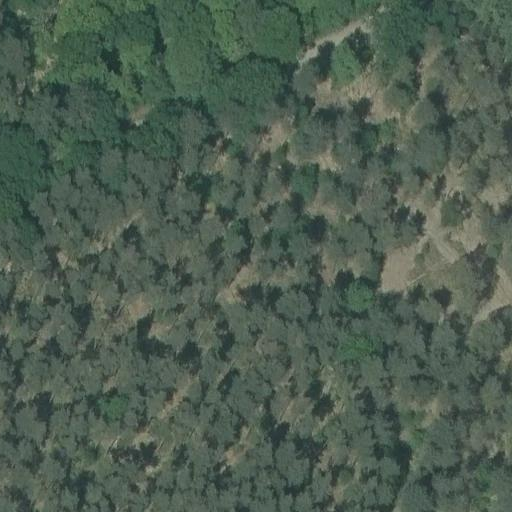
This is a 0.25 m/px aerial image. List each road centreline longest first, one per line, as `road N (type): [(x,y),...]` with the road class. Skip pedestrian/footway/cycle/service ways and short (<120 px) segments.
road 1 (track): [(194,116),(443,0)]
road 2 (track): [(0,209),(194,116)]
